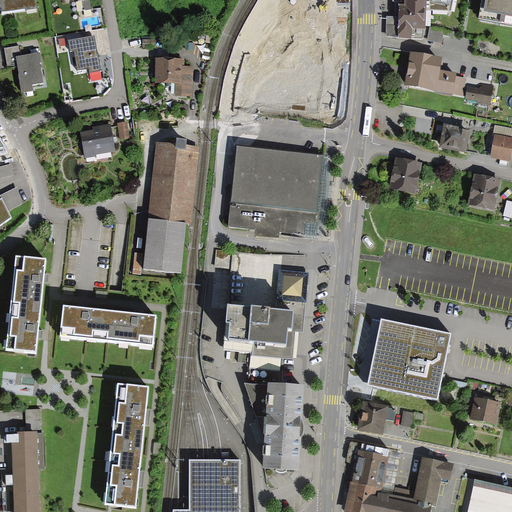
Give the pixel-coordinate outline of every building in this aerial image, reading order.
[(37,12),(35,0),(0,0),(0,11),(2,11),(2,15),(27,11),(27,14),(37,12)] [(90,10),(87,0),(64,0),(65,2),(73,0),(79,0),(82,12),(90,10)] [(385,36),(422,39),(423,37),(424,35),(426,10),(451,10),(452,0),(392,0),(393,1),(396,1),(396,16),(387,16),(385,36)] [(511,0),(481,0),(478,18),(511,24),(511,0)] [(454,31),(429,27),(427,41),(442,43),(443,36),(453,37),(454,31)] [(102,70),(95,36),(69,41),(71,51),(74,50),(77,69),(89,67),(90,73),(102,70)] [(59,46),(66,45),(65,37),(58,39),(59,46)] [(41,63),(40,52),(20,56),(19,46),(4,49),(8,68),(18,67),(19,75),(22,93),(33,91),(32,84),(43,83),(40,63),(41,63)] [(167,50),(158,50),(158,58),(156,58),(156,83),(176,83),(176,94),(190,94),(189,67),(180,67),(180,58),(167,58),(167,50)] [(411,51),(406,86),(464,95),(467,78),(457,76),(457,72),(440,70),(443,56),(411,51)] [(479,104),(490,106),(494,85),(482,83),(480,88),(467,85),(464,99),(479,102),(479,104)] [(119,138),(127,137),(125,123),(117,124),(119,138)] [(444,125),(439,147),(466,153),(470,130),(444,125)] [(511,128),(495,125),(489,155),(491,156),(490,158),(511,162),(511,153),(511,128)] [(83,132),(86,153),(112,149),(109,128),(83,132)] [(322,154),(236,145),(228,227),(256,230),(255,234),(279,237),(279,232),(305,234),(307,221),(315,222),(322,154)] [(148,222),(181,225),(189,150),(155,146),(148,222)] [(395,158),(389,189),(415,194),(421,163),(395,158)] [(12,164),(0,166),(0,175),(1,178),(15,175),(12,164)] [(475,175),(468,206),(493,211),(500,180),(475,175)] [(17,187),(0,195),(0,196),(1,199),(8,211),(23,204),(17,187)] [(8,211),(1,199),(0,199),(0,226),(12,218),(8,211)] [(503,215),(511,217),(511,201),(507,200),(503,215)] [(143,270),(176,273),(181,225),(148,222),(143,270)] [(10,352),(36,355),(45,261),(19,259),(10,352)] [(279,271),(276,308),(228,303),(226,321),(230,322),(228,339),(254,342),(252,354),(291,358),(294,329),(302,330),(308,273),(279,271)] [(98,299),(108,299),(108,291),(98,291),(98,299)] [(158,318),(64,309),(60,340),(155,349),(158,318)] [(369,385),(437,399),(450,334),(382,320),(369,385)] [(264,439),(300,440),(303,385),(245,382),(264,439)] [(136,508),(148,387),(119,384),(106,505),(136,508)] [(471,420),(496,425),(501,403),(475,398),(471,420)] [(359,430),(384,434),(386,419),(394,420),(396,409),(388,407),(388,405),(363,401),(359,430)] [(401,426),(411,427),(413,417),(422,419),(422,414),(412,412),(412,410),(404,408),(401,426)] [(41,434),(40,410),(25,410),(26,431),(17,432),(17,435),(5,436),(5,441),(12,441),(13,475),(7,475),(9,510),(15,509),(14,511),(39,511),(38,468),(44,468),(43,434),(41,434)] [(300,440),(264,439),(263,467),(299,469),(300,440)] [(353,482),(382,488),(389,457),(387,457),(389,450),(353,442),(352,442),(350,443),(347,461),(347,462),(349,462),(356,463),(353,482)] [(453,464),(422,457),(415,492),(413,499),(432,503),(432,506),(436,507),(442,479),(450,480),(453,464)] [(174,511),(240,511),(240,460),(216,460),(198,460),(188,460),(187,511),(184,511),(174,511)] [(511,511),(511,488),(475,481),(468,511),(511,511)] [(353,482),(351,482),(344,511),(430,511),(432,506),(432,503),(413,499),(415,492),(396,488),(394,495),(381,493),(382,488),(353,482)]
